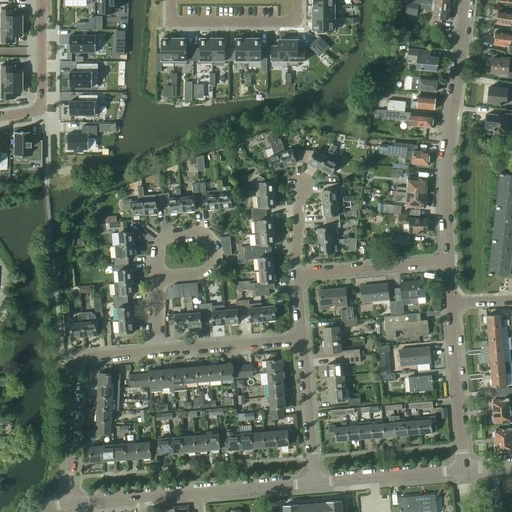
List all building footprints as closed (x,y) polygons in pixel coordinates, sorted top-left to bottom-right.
[(98,0),(99,14),(112,14),(112,6),(124,6),(123,0),(98,0)] [(417,0),(417,4),(424,5),(434,6),(449,9),(450,0),(417,0)] [(448,20),(449,9),(434,6),(424,5),(417,4),(409,3),(408,3),(406,14),(417,16),(418,8),(433,10),(432,18),(448,20)] [(337,6),(313,6),(313,18),(337,18),(337,6)] [(0,25),(22,26),(22,18),(21,18),(21,16),(14,16),(14,9),(0,9),(0,25)] [(511,13),(498,12),(496,24),(511,27),(511,26),(511,13)] [(337,18),(313,18),(313,31),(317,31),(317,33),(326,33),(326,31),(335,31),(335,19),(337,19),(337,18)] [(22,26),(0,25),(0,42),(15,43),(14,36),(21,36),(21,34),(22,34),(22,26)] [(511,41),(511,34),(496,32),(494,45),(510,47),(509,53),(511,54),(511,41)] [(96,35),(69,35),(69,52),(96,52),(96,35)] [(318,36),(309,47),(319,56),(328,46),(318,36)] [(187,38),(174,39),(174,63),(187,63),(187,61),(193,61),(193,48),(187,48),(187,38)] [(200,48),(193,48),(193,61),(200,61),(200,63),(213,63),(213,38),(200,38),(200,48)] [(225,39),(213,38),(213,63),(213,61),(225,61),(225,39)] [(248,38),(236,38),(236,61),(248,61),(248,38)] [(261,38),(248,38),(248,61),(261,61),(261,38)] [(278,46),(272,46),(272,61),(288,61),(288,66),(288,38),(281,38),(281,40),(278,40),(278,46)] [(296,38),(288,38),(288,66),(299,66),(299,61),(305,61),(305,46),(299,46),(299,40),(296,40),(296,38)] [(174,39),(162,39),(162,63),(174,63),(174,39)] [(439,65),(439,59),(430,58),(431,51),(409,49),(408,58),(418,59),(417,70),(437,71),(438,65),(439,65)] [(502,59),(492,58),(490,72),(498,73),(498,77),(508,78),(509,66),(511,66),(511,58),(502,58),(502,59)] [(70,72),(70,87),(87,87),(92,87),(98,87),(98,64),(77,64),(82,64),(82,72),(77,72),(70,72)] [(0,82),(22,83),(22,75),(21,75),(21,72),(14,72),(14,66),(0,65),(0,82)] [(439,82),(437,80),(437,79),(412,76),(411,89),(436,92),(437,86),(438,85),(439,82)] [(22,83),(0,82),(0,99),(15,99),(14,93),(21,93),(21,90),(22,90),(22,83)] [(193,84),(194,97),(203,97),(202,84),(193,84)] [(163,86),(163,96),(172,96),(172,86),(163,86)] [(507,89),(489,87),(487,103),(505,105),(507,89)] [(83,101),(70,101),(70,115),(78,115),(78,117),(86,117),(86,115),(98,115),(98,95),(83,95),(83,101)] [(435,99),(436,97),(419,95),(418,102),(412,102),(411,107),(434,110),(435,104),(436,101),(435,99)] [(388,99),(388,100),(380,99),(379,110),(405,112),(406,101),(388,99)] [(433,128),(434,116),(418,115),(418,114),(405,112),(379,110),(378,117),(383,118),(410,121),(410,125),(433,128)] [(496,116),(486,115),(485,123),(484,123),(483,127),(485,128),(485,129),(493,129),(492,131),(494,131),(493,134),(495,136),(500,136),(502,135),(502,132),(503,132),(504,122),(506,122),(506,117),(509,117),(508,121),(511,121),(511,111),(505,110),(504,116),(496,115),(496,116)] [(82,134),(68,134),(67,136),(65,136),(65,143),(67,143),(67,149),(89,150),(89,138),(97,138),(97,126),(82,126),(82,134)] [(29,132),(13,132),(13,156),(28,156),(28,161),(42,161),(42,141),(29,141),(29,132)] [(284,167),(280,153),(277,145),(275,140),(270,142),(274,155),(268,158),(273,171),(284,167)] [(302,162),(304,150),(292,149),(285,151),(282,143),(277,145),(280,153),(284,167),(297,162),(296,162),(302,162)] [(337,147),(332,145),(329,152),(333,154),(337,147)] [(320,169),(326,156),(315,150),(304,150),(302,162),(309,162),(309,163),(315,167),(320,169)] [(429,165),(430,152),(407,150),(406,163),(429,165)] [(338,162),(326,156),(320,169),(331,175),(338,162)] [(42,170),(34,170),(34,179),(42,178),(42,170)] [(511,173),(501,172),(499,189),(511,190),(511,173)] [(275,194),(273,182),(266,182),(266,180),(260,176),(253,186),(257,189),(257,191),(247,192),(247,196),(256,196),(260,195),(275,194)] [(425,195),(426,188),(428,187),(428,183),(426,182),(427,180),(417,180),(417,178),(408,178),(407,193),(425,195)] [(217,180),(218,190),(220,208),(232,207),(230,186),(223,187),(222,180),(217,180)] [(220,208),(218,190),(206,191),(205,182),(199,183),(201,204),(207,204),(207,209),(220,208)] [(201,204),(199,183),(192,184),(193,196),(181,197),(182,211),(195,210),(195,205),(201,204)] [(341,191),(340,189),(339,183),(327,184),(327,190),(323,191),(324,203),(338,202),(352,201),(352,196),(342,197),(341,191)] [(145,215),(144,201),(144,195),(143,187),(138,188),(139,201),(132,202),(132,199),(124,200),(125,210),(132,209),(133,216),(145,215)] [(182,211),(181,197),(180,188),(176,188),(177,198),(169,198),(169,193),(162,194),(163,208),(169,207),(170,212),(182,211)] [(511,190),(499,189),(497,205),(511,206),(511,190)] [(426,201),(425,200),(425,195),(407,193),(406,207),(415,208),(415,206),(424,207),(424,206),(426,205),(426,201)] [(163,208),(162,194),(144,195),(144,201),(145,215),(158,213),(157,208),(163,208)] [(276,207),(275,194),(260,195),(256,196),(257,208),(251,208),(252,214),(266,213),(265,208),(276,207)] [(339,214),(338,202),(324,203),(325,216),(326,216),(326,222),(340,221),(339,214)] [(401,214),(402,206),(385,204),(384,212),(401,214)] [(511,206),(497,205),(495,222),(511,223),(511,206)] [(274,227),(273,219),(266,220),(266,213),(252,214),(254,234),(274,232),(274,227),(275,227),(274,227)] [(426,233),(427,219),(406,218),(406,224),(410,224),(410,232),(418,232),(418,233),(420,233),(426,233)] [(341,227),(340,221),(326,222),(327,228),(318,229),(319,241),(333,240),(338,240),(337,227),(341,227)] [(134,244),(133,232),(124,232),(123,222),(107,223),(108,230),(119,229),(120,246),(134,244)] [(511,223),(495,222),(493,238),(511,240),(511,223)] [(274,236),(274,232),(254,234),(255,246),(244,247),(245,253),(272,251),(271,245),(275,244),(274,237),(275,237),(275,236),(274,236)] [(392,243),(409,244),(409,236),(393,235),(392,243)] [(350,238),(342,239),(343,244),(350,244),(349,251),(356,251),(357,239),(350,238)] [(511,255),(511,250),(511,240),(493,238),(491,255),(511,257),(511,255)] [(334,257),(333,240),(319,241),(320,254),(324,253),(324,258),(334,257)] [(135,257),(134,244),(120,246),(114,246),(115,258),(114,259),(114,265),(128,263),(128,258),(135,257)] [(273,269),(272,251),(245,253),(245,259),(258,258),(259,270),(273,269)] [(511,259),(511,257),(491,255),(489,273),(509,275),(511,259)] [(129,270),(128,263),(114,265),(115,271),(118,271),(120,282),(133,281),(132,269),(129,270)] [(274,281),(273,269),(259,270),(260,282),(254,283),(255,296),(269,295),(268,289),(274,288),(274,281)] [(395,291),(396,302),(397,316),(404,315),(403,305),(418,303),(418,297),(425,296),(424,280),(401,283),(402,291),(395,291)] [(134,294),(133,281),(120,282),(121,295),(113,295),(114,302),(127,301),(127,295),(134,294)] [(387,284),(361,287),(363,302),(389,299),(387,284)] [(347,306),(346,288),(320,290),(322,308),(324,309),(328,309),(330,307),(329,305),(335,304),(335,307),(347,306)] [(243,314),(242,300),(236,301),(237,309),(225,310),(226,324),(239,323),(238,315),(243,314)] [(263,321),(261,307),(250,308),(249,300),(242,300),(243,314),(250,314),(250,322),(263,321)] [(128,307),(127,301),(114,302),(115,308),(118,308),(119,320),(133,319),(131,307),(128,307)] [(226,324),(225,310),(212,311),(212,303),(205,304),(206,318),(212,317),(213,326),(226,324)] [(206,318),(205,304),(199,304),(199,312),(187,314),(188,328),(201,326),(200,318),(206,318)] [(274,306),(261,307),(263,321),(276,320),(274,306)] [(82,313),(83,323),(84,337),(97,336),(96,322),(89,322),(88,312),(82,313)] [(188,328),(187,314),(168,315),(169,325),(176,325),(176,329),(188,328)] [(397,316),(391,317),(384,317),(386,339),(396,338),(395,331),(407,329),(408,337),(429,335),(428,320),(408,322),(407,315),(404,315),(397,316)] [(501,315),(487,316),(488,328),(502,327),(501,315)] [(134,332),(133,319),(119,320),(120,333),(134,332)] [(357,319),(354,320),(348,320),(341,321),(342,327),(358,326),(357,319)] [(84,337),(83,323),(71,324),(72,338),(84,337)] [(339,327),(323,329),(324,341),(340,340),(339,327)] [(503,339),(502,327),(488,328),(489,340),(503,339)] [(504,351),(503,339),(489,340),(490,352),(504,351)] [(341,351),(340,340),(324,341),(325,353),(341,351)] [(430,347),(400,350),(401,365),(431,363),(430,347)] [(359,349),(344,350),(344,357),(360,356),(359,349)] [(505,362),(504,351),(490,352),(491,364),(505,362)] [(361,363),(360,356),(344,357),(345,364),(361,363)] [(266,361),(267,373),(283,372),(282,360),(266,361)] [(511,372),(511,362),(505,362),(491,364),(492,375),(506,374),(511,373),(511,372)] [(234,379),(233,364),(220,365),(222,380),(234,379)] [(252,364),(241,365),(242,378),(253,377),(252,364)] [(342,364),(326,365),(328,378),(344,376),(342,364)] [(222,380),(220,365),(208,366),(210,381),(222,380)] [(210,381),(208,366),(196,367),(198,382),(210,381)] [(198,382),(196,367),(184,368),(186,383),(198,382)] [(186,383),(184,368),(172,369),(174,392),(187,390),(186,383)] [(174,392),(172,369),(161,370),(162,385),(163,389),(170,388),(170,392),(174,392)] [(162,385),(161,370),(148,371),(150,386),(162,385)] [(284,384),(283,372),(267,373),(268,385),(284,384)] [(121,374),(114,373),(99,373),(99,385),(120,387),(121,374)] [(141,387),(140,374),(129,375),(130,388),(141,387)] [(395,374),(382,375),(383,383),(395,381),(395,374)] [(507,386),(506,374),(492,375),(493,387),(507,386)] [(432,375),(409,377),(410,392),(434,390),(432,375)] [(345,388),(344,376),(328,378),(329,390),(345,388)] [(285,396),(284,384),(268,385),(269,397),(285,396)] [(119,399),(120,387),(99,385),(98,398),(113,398),(113,399),(119,399)] [(346,401),(345,388),(329,390),(330,402),(346,401)] [(509,399),(508,393),(496,394),(496,401),(493,401),(494,403),(492,403),(493,408),(494,408),(494,412),(511,410),(511,406),(510,406),(510,399),(509,399)] [(286,408),(285,396),(269,397),(271,410),(272,416),(277,415),(284,414),(284,409),(286,408)] [(112,410),(113,399),(113,398),(98,398),(97,409),(112,410)] [(111,423),(112,410),(97,409),(97,422),(111,423)] [(511,415),(511,410),(494,412),(495,417),(493,417),(494,422),(495,422),(495,424),(502,423),(511,423),(511,416),(511,415)] [(396,436),(394,416),(390,417),(390,423),(383,424),(384,437),(396,436)] [(407,422),(407,419),(400,420),(400,416),(394,416),(396,436),(408,435),(407,422)] [(419,418),(419,421),(420,434),(432,433),(432,432),(436,432),(435,417),(430,417),(431,420),(424,421),(424,418),(419,418)] [(384,437),(383,424),(382,424),(382,421),(371,422),(372,438),(384,437)] [(420,434),(419,421),(407,422),(408,435),(420,434)] [(372,438),(371,422),(359,424),(360,439),(372,438)] [(348,441),(347,427),(346,423),(340,424),(341,428),(335,428),(334,424),(329,425),(330,437),(336,437),(336,442),(348,441)] [(98,424),(98,435),(111,435),(111,425),(98,424)] [(360,439),(359,424),(358,424),(358,426),(347,427),(348,441),(360,439)] [(241,450),(240,434),(239,428),(227,429),(228,435),(230,435),(231,451),(234,450),(234,452),(240,451),(240,450),(241,450)] [(503,430),(496,431),(496,432),(495,433),(495,438),(497,438),(497,441),(511,440),(511,428),(502,429),(503,430)] [(288,430),(275,431),(277,447),(281,446),(281,448),(288,447),(288,446),(289,445),(288,430)] [(277,447),(275,431),(263,432),(265,448),(270,447),(270,449),(276,448),(276,447),(277,447)] [(208,450),(206,435),(200,435),(200,432),(194,433),(194,436),(196,451),(200,451),(201,453),(207,452),(207,450),(208,450)] [(219,449),(220,449),(218,432),(212,433),(212,432),(206,432),(206,435),(208,450),(213,450),(213,451),(219,451),(219,449)] [(265,448),(263,432),(252,433),(253,449),(258,448),(258,450),(264,449),(264,448),(265,448)] [(253,449),(252,433),(240,434),(241,450),(246,449),(246,451),(252,450),(252,449),(253,449)] [(231,451),(230,435),(228,435),(221,436),(222,449),(229,448),(229,451),(231,451)] [(196,451),(194,436),(182,437),(184,452),(189,452),(189,454),(195,453),(195,451),(196,451)] [(184,452),(182,437),(170,438),(172,453),(177,453),(177,455),(183,454),(183,452),(184,452)] [(172,453),(170,438),(158,439),(160,454),(165,454),(165,456),(171,455),(171,453),(172,453)] [(511,440),(497,441),(497,445),(496,445),(496,451),(498,451),(498,453),(505,452),(505,453),(511,452),(511,440)] [(151,455),(157,454),(156,441),(149,442),(150,457),(151,457),(151,455)] [(150,459),(150,457),(149,442),(138,443),(139,458),(143,458),(144,460),(150,459)] [(139,458),(138,443),(126,444),(127,459),(132,459),(132,461),(138,460),(138,458),(139,458)] [(127,459),(126,444),(114,445),(115,460),(120,460),(120,462),(126,461),(126,459),(127,459)] [(115,460),(114,445),(101,446),(103,461),(108,461),(108,463),(114,462),(114,460),(115,460)] [(103,461),(101,446),(89,447),(91,462),(96,462),(96,464),(102,463),(102,461),(103,461)] [(436,511),(435,495),(400,498),(401,507),(393,508),(393,511),(436,511)] [(342,511),(342,500),(326,501),(326,503),(303,505),(299,505),(299,504),(283,505),(283,511),(342,511)]
